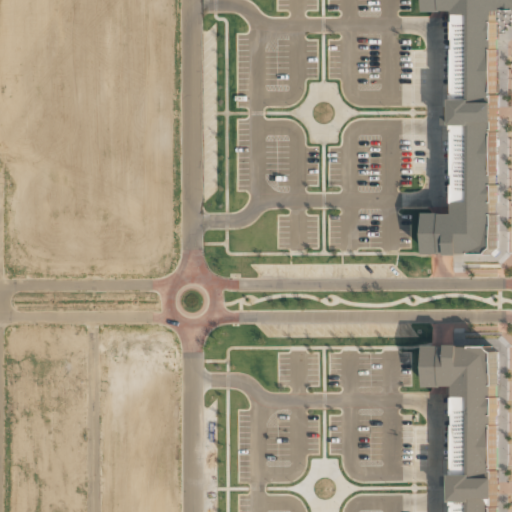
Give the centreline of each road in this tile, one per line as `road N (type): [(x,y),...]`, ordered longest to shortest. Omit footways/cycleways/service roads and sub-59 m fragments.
road 1 (residential): [(511,283),(207,280)]
road 2 (residential): [(210,320),(511,316)]
road 3 (residential): [(192,275),(190,0)]
road 4 (residential): [(192,327),(193,511)]
road 5 (residential): [(0,317),(177,322)]
road 6 (residential): [(177,280),(0,284)]
road 7 (residential): [(190,275),(166,298),(177,322),(192,327),(210,320),(218,299),(207,280),(190,275)]
